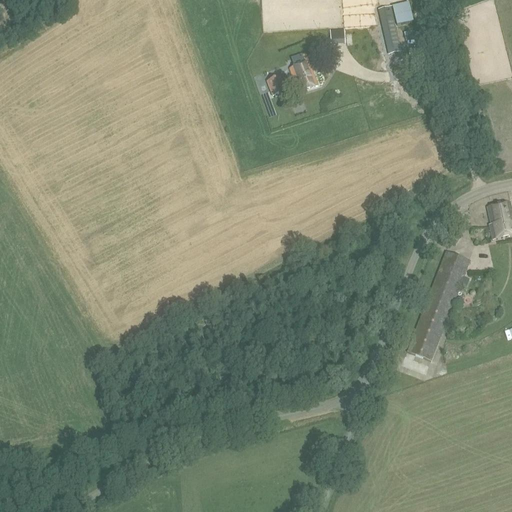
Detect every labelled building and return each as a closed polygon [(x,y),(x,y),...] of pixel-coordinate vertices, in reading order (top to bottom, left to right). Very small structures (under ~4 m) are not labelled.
[(391,9),(380,11),(390,56),(401,54),(395,26),(411,23),(407,0),(390,3),(391,9)] [(331,45),(344,44),(344,31),(330,32),(331,45)] [(289,69),(293,80),(282,84),(284,91),(295,87),(298,93),(318,87),(309,62),(289,69)] [(280,78),(267,82),(273,97),(285,93),(284,91),(282,84),(280,78)] [(492,242),(511,237),(511,215),(509,204),(486,209),(490,226),(488,226),(492,242)] [(460,232),(450,236),(454,244),(464,239),(460,232)] [(447,253),(408,354),(431,363),(470,262),(447,253)]
